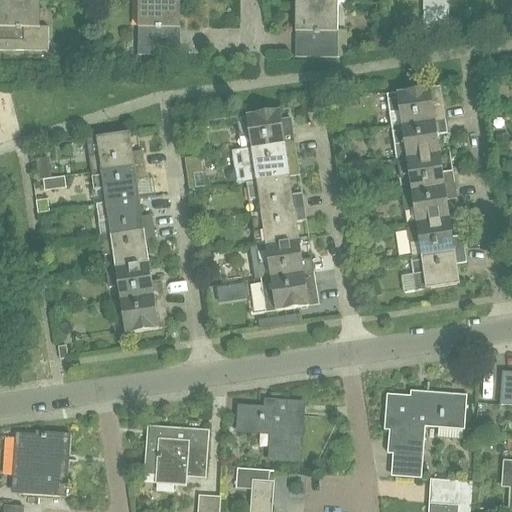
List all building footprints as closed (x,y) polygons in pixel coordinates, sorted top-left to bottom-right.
[(0,16),(0,54),(49,55),(49,27),(40,27),(41,0),(28,0),(17,0),(17,17),(0,16)] [(137,42),(137,56),(179,56),(179,42),(162,42),(162,28),(180,28),(180,1),(140,0),(137,0),(138,28),(137,42)] [(423,0),(424,11),(449,11),(449,0),(423,0)] [(295,43),(295,57),(337,58),(337,31),(337,3),(295,2),(295,29),(312,29),(312,43),(295,43)] [(373,38),(374,51),(387,49),(385,36),(373,38)] [(64,53),(72,66),(85,59),(78,45),(64,53)] [(393,129),(403,127),(445,121),(443,107),(442,107),(439,88),(430,89),(388,95),(390,114),(393,129)] [(253,116),(237,118),(239,136),(250,135),(252,150),(294,143),(292,130),(291,120),(281,121),(279,112),(253,116)] [(393,129),(396,147),(398,161),(440,155),(437,136),(447,135),(445,121),(403,127),(393,129)] [(91,174),(101,173),(144,166),(142,152),(132,154),(129,135),(87,141),(91,174)] [(495,137),(496,146),(508,144),(507,135),(495,137)] [(242,151),(232,153),(237,185),(246,184),(289,178),(299,176),(296,157),(294,143),(252,150),(242,151)] [(410,178),(412,192),(454,186),(452,173),(443,174),(440,155),(398,161),(400,179),(410,178)] [(200,158),(184,160),(188,191),(195,190),(193,174),(202,173),(200,158)] [(146,180),(144,166),(101,173),(91,174),(94,193),(103,191),(105,205),(139,200),(136,182),(146,180)] [(303,209),(302,196),(292,197),(289,178),(246,184),(249,202),(259,200),(261,215),(303,209)] [(456,200),(454,186),(412,192),(402,194),(405,212),(415,211),(417,224),(449,219),(447,201),(456,200)] [(36,202),(38,214),(50,212),(48,200),(36,202)] [(105,205),(96,207),(99,225),(108,224),(110,237),(153,231),(151,218),(142,219),(139,200),(105,205)] [(264,233),(266,247),(299,243),(296,224),(306,223),(303,209),(261,215),(251,216),(254,235),(264,233)] [(412,259),(422,258),(464,252),(462,238),(452,239),(449,219),(417,224),(407,226),(410,245),(412,259)] [(58,229),(44,232),(46,244),(60,242),(58,229)] [(113,256),(115,270),(148,265),(146,246),(155,245),(153,231),(110,237),(101,239),(104,257),(113,256)] [(218,253),(217,244),(209,245),(208,242),(196,244),(198,256),(218,253)] [(269,266),(271,280),(314,274),(312,260),(301,261),(299,243),(266,247),(257,249),(259,267),(269,266)] [(464,252),(422,258),(412,259),(414,275),(417,291),(459,285),(457,267),(466,265),(464,252)] [(120,302),(163,296),(161,283),(151,284),(148,265),(115,270),(106,272),(109,290),(118,288),(120,302)] [(360,269),(356,270),(357,281),(362,281),(369,280),(373,275),(372,268),(360,269)] [(319,306),(316,287),(314,274),(271,280),(261,281),(266,314),(319,306)] [(168,330),(165,311),(163,296),(120,302),(111,304),(114,321),(123,320),(125,336),(168,330)] [(274,318),(276,328),(297,325),(296,315),(274,318)] [(58,348),(60,360),(68,359),(66,347),(58,348)] [(511,373),(500,373),(498,405),(511,405),(511,373)] [(385,396),(383,432),(388,432),(386,455),(393,456),(421,458),(423,427),(438,428),(463,430),(464,430),(466,403),(464,403),(465,396),(426,393),(426,399),(410,397),(385,396)] [(238,409),(237,431),(269,433),(268,464),(299,465),(303,405),(272,404),(272,411),(238,409)] [(209,432),(190,431),(147,427),(143,476),(156,477),(155,485),(186,487),(186,479),(205,480),(208,445),(209,432)] [(21,496),(58,498),(59,486),(67,486),(70,441),(35,439),(35,443),(18,442),(16,477),(13,477),(12,491),(21,492),(21,496)] [(475,439),(475,449),(481,449),(486,445),(486,439),(475,439)] [(270,511),(272,483),(269,483),(269,472),(236,470),(234,488),(251,489),(249,511),(270,511)] [(469,511),(472,484),(457,483),(456,507),(428,505),(427,511),(469,511)] [(197,511),(218,511),(220,499),(199,497),(197,511)]
